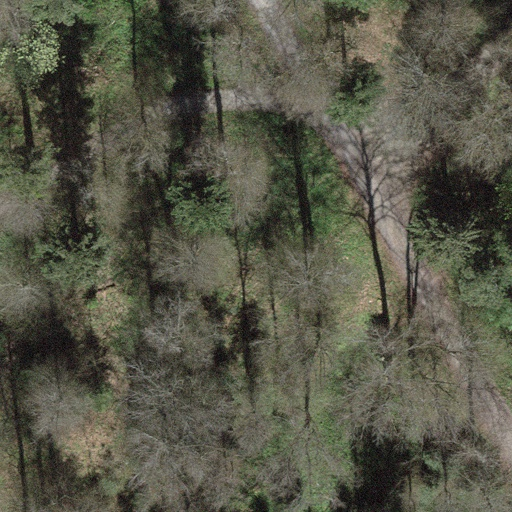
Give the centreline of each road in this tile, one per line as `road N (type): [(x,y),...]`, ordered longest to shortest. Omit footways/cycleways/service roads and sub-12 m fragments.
road 1 (track): [(315,100),(180,101),(92,155),(0,195)]
road 2 (track): [(359,173),(511,448)]
road 3 (track): [(511,27),(359,173)]
